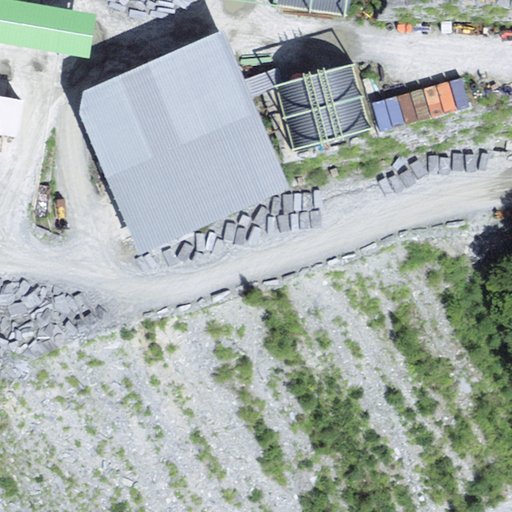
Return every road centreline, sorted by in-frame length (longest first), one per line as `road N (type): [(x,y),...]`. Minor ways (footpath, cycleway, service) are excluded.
road 1 (track): [(90,270),(66,111),(89,66),(130,41),(204,15),(239,15),(511,53)]
road 2 (track): [(511,187),(440,194),(149,284),(90,270),(0,275)]
